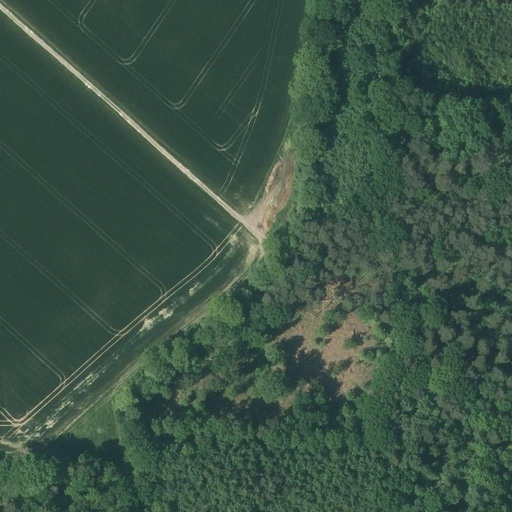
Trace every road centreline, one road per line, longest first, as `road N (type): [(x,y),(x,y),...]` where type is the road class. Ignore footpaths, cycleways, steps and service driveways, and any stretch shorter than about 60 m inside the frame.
road 1 (track): [(382,511),(393,0)]
road 2 (track): [(0,7),(271,247)]
road 3 (unknown): [(379,410),(287,437),(156,448),(161,470),(133,491)]
road 4 (track): [(123,467),(0,464)]
